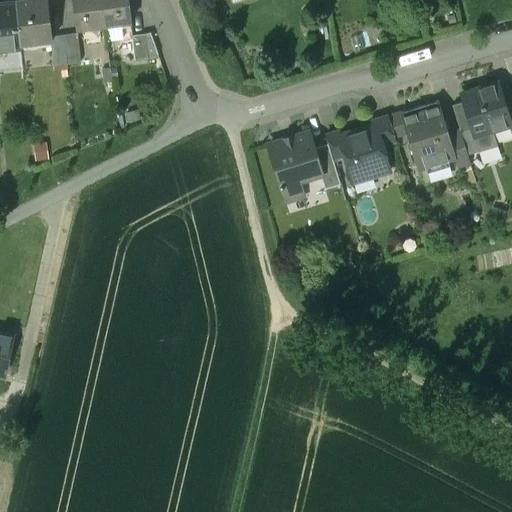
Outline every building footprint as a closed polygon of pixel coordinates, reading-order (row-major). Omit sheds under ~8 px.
[(21,0),(15,1),(19,39),(50,35),(45,0),(21,0)] [(103,23),(100,0),(73,0),(76,27),(103,23)] [(100,0),(103,23),(131,20),(128,0),(100,0)] [(19,39),(15,1),(0,2),(0,51),(21,49),(19,39)] [(146,33),(132,35),(135,61),(149,59),(146,33)] [(78,34),(63,35),(67,64),(81,63),(78,34)] [(63,35),(51,37),(51,40),(50,40),(53,66),(67,64),(63,35)] [(110,68),(101,69),(104,84),(112,83),(110,68)] [(493,130),(509,125),(511,124),(503,101),(498,82),(461,93),(463,101),(472,128),(479,151),(498,145),(493,130)] [(511,132),(511,98),(503,101),(511,124),(509,125),(511,132)] [(438,100),(400,112),(407,133),(418,169),(454,158),(455,158),(448,132),(438,100)] [(460,132),(472,128),(463,101),(452,105),(459,129),(460,132)] [(138,108),(120,114),(126,129),(143,123),(138,108)] [(400,112),(388,116),(395,137),(407,133),(400,112)] [(372,121),(373,124),(375,124),(382,145),(396,141),(395,137),(388,116),(372,121)] [(356,132),(340,137),(339,137),(343,151),(352,182),(372,176),(377,167),(387,164),(382,145),(375,124),(373,124),(356,130),(356,132)] [(470,164),(460,132),(459,129),(448,132),(455,158),(454,158),(457,167),(470,164)] [(326,135),(328,143),(332,159),(341,156),(343,151),(339,137),(340,137),(339,131),(326,135)] [(298,181),(320,174),(321,174),(313,148),(308,132),(268,145),(286,201),(303,196),(298,181)] [(328,143),(313,148),(321,174),(320,174),(324,189),(340,184),(332,159),(328,143)] [(12,337),(0,334),(0,375),(3,376),(12,337)]
